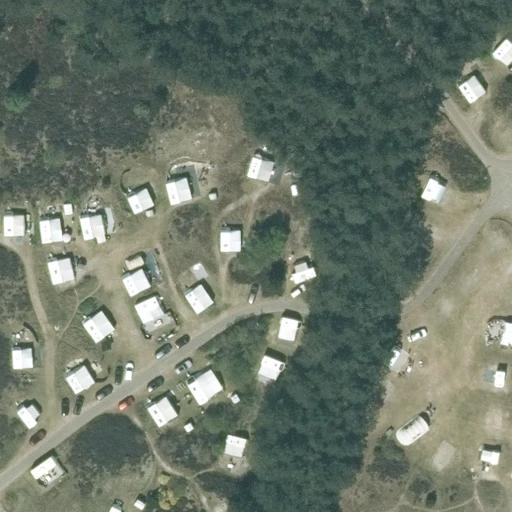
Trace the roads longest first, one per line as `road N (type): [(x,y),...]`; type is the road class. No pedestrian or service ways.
road 1 (track): [(0,241),(28,266),(48,344),(53,443)]
road 2 (track): [(154,371),(94,257),(159,229)]
road 3 (track): [(511,264),(435,398),(446,439)]
road 4 (track): [(204,338),(170,285),(157,243),(161,218),(180,206)]
road 5 (track): [(194,511),(190,490),(131,416),(109,401)]
